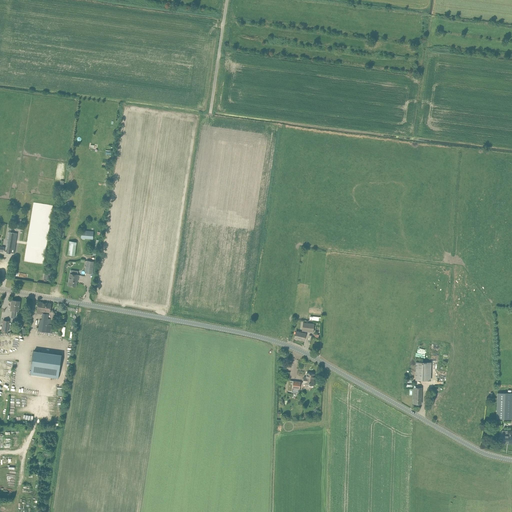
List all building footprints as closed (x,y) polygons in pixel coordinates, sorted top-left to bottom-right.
[(93,231),(81,230),(81,238),(93,239),(93,231)] [(7,248),(6,253),(10,254),(11,253),(14,253),(17,233),(14,233),(10,232),(8,248),(7,248)] [(77,242),(69,241),(68,254),(75,255),(77,242)] [(94,261),(87,260),(85,272),(92,273),(94,261)] [(69,280),(68,285),(76,286),(77,279),(78,279),(78,275),(78,271),(71,270),(70,274),(69,280)] [(11,318),(14,318),(16,306),(19,306),(20,301),(12,300),(10,308),(11,308),(10,310),(12,310),(11,318)] [(37,310),(37,314),(42,314),(42,311),(50,312),(50,309),(51,304),(38,302),(38,307),(37,310)] [(48,314),(42,314),(40,327),(39,327),(38,331),(52,333),(53,326),(48,325),(49,321),(47,321),(48,314)] [(314,324),(303,322),(302,331),(313,332),(314,324)] [(296,331),(295,333),(294,338),(304,341),(306,334),(296,331)] [(31,374),(30,374),(31,374),(58,378),(61,356),(62,355),(61,355),(34,351),(31,374)] [(416,362),(415,375),(415,380),(430,381),(430,362),(416,362)] [(305,376),(304,376),(302,384),(314,386),(315,381),(314,381),(315,374),(306,373),(305,376)] [(287,388),(287,391),(292,391),(292,392),(298,393),(298,389),(299,389),(300,382),(293,381),(288,380),(287,388)] [(422,388),(413,388),(413,398),(414,398),(414,404),(421,404),(422,388)] [(511,393),(497,393),(496,418),(511,418),(511,393)] [(500,438),(500,440),(501,441),(501,443),(504,443),(508,443),(511,443),(511,430),(502,431),(502,435),(501,435),(501,437),(500,438)]
